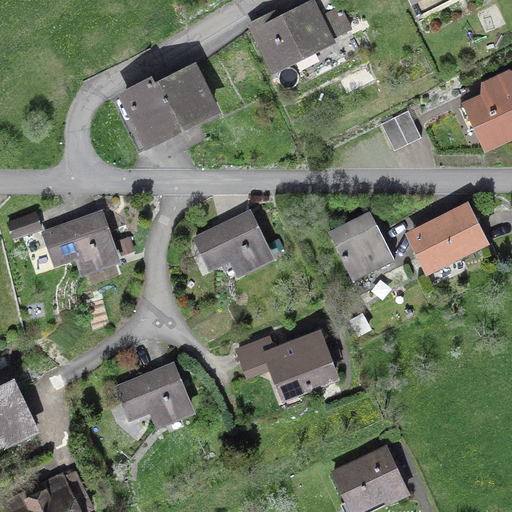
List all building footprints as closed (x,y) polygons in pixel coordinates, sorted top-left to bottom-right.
[(339,8),(317,18),(311,5),(272,25),(269,18),(253,26),(266,52),(280,44),(289,61),(350,30),(339,8)] [(150,83),(113,102),(136,149),(212,111),(192,70),(153,89),(150,83)] [(483,97),(470,103),(478,121),(476,128),(484,145),(489,147),(511,135),(511,74),(508,73),(484,84),(483,97)] [(381,124),(394,151),(421,138),(408,111),(381,124)] [(352,281),(394,260),(370,213),(329,234),(352,281)] [(427,272),(485,243),(470,213),(448,214),(449,224),(434,232),(426,225),(412,243),(427,272)] [(36,214),(8,224),(13,238),(41,228),(36,214)] [(239,273),(269,258),(248,214),(195,240),(201,254),(212,249),(219,263),(231,257),(239,273)] [(54,264),(78,255),(83,272),(115,260),(99,215),(43,235),(54,264)] [(238,350),(244,364),(267,355),(283,397),(334,377),(318,335),(273,352),(268,338),(238,350)] [(171,366),(116,389),(122,403),(133,399),(139,414),(152,408),(158,424),(190,411),(171,366)] [(0,432),(2,432),(9,445),(35,432),(13,386),(9,388),(2,373),(0,374),(0,432)] [(387,501),(406,491),(386,448),(333,473),(351,511),(353,511),(385,497),(387,501)] [(79,482),(65,489),(60,479),(8,504),(12,511),(81,511),(91,508),(79,482)]
